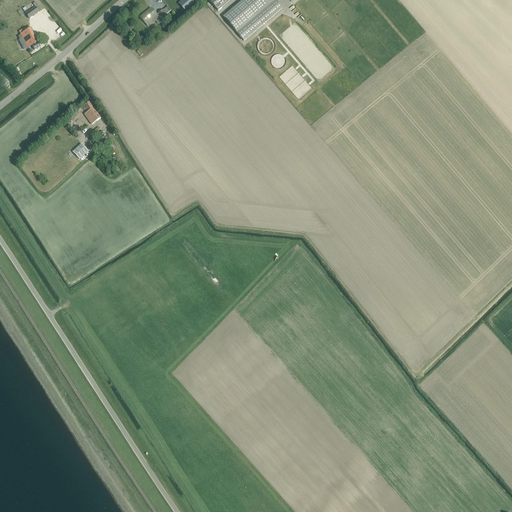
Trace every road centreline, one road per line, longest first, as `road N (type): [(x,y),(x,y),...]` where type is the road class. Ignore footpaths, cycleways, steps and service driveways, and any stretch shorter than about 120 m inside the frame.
road 1 (unclassified): [(176,511),(0,240)]
road 2 (unclassified): [(124,0),(0,106)]
